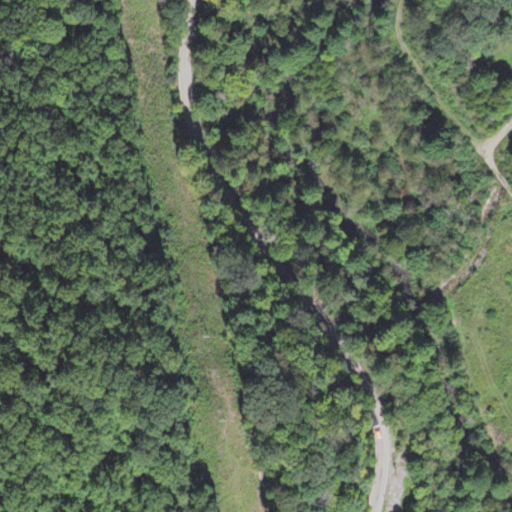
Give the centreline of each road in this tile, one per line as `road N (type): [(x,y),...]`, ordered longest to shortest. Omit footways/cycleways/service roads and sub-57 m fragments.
road 1 (tertiary): [(377,511),(387,452),(362,370),(261,242),(210,165),(193,122),(186,81),(192,0)]
road 2 (residential): [(511,429),(432,308),(486,104),(511,75)]
